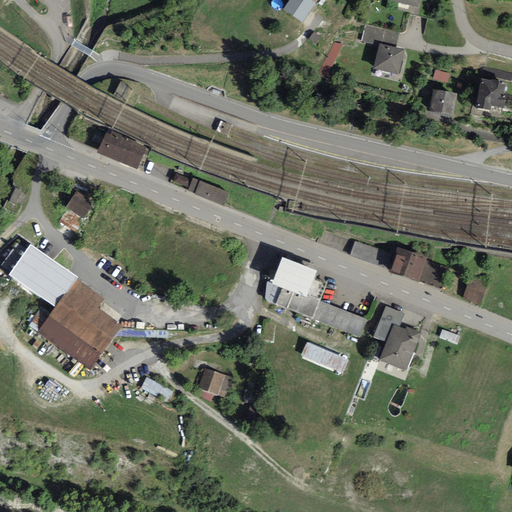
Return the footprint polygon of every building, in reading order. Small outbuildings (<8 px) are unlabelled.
[(318,0),(290,0),(283,11),(302,24),(318,0)] [(420,0),(391,0),(390,3),(418,10),(420,0)] [(320,37),(314,33),(309,40),(315,44),(320,37)] [(405,53),(379,46),(373,70),(399,77),(405,53)] [(506,86),(481,82),(476,112),(490,115),(491,110),(504,112),(506,104),(503,103),(506,86)] [(457,97),(435,93),(431,114),(452,118),(457,97)] [(97,155),(137,172),(147,149),(112,134),(110,137),(106,135),(97,155)] [(191,180),(176,174),(172,183),(187,189),(191,180)] [(224,208),(229,195),(193,180),(188,192),(195,195),(195,196),(224,208)] [(94,204),(76,192),(66,208),(84,220),(94,204)] [(449,268),(397,250),(388,276),(418,286),(419,283),(441,291),(449,268)] [(265,302),(359,339),(367,321),(319,303),(326,285),(314,281),(317,275),(282,261),(273,284),(266,282),(265,302)] [(489,282),(471,276),(462,300),(480,307),(489,282)] [(91,370),(121,326),(97,309),(104,298),(77,280),(39,335),(91,370)] [(373,339),(386,344),(379,363),(406,374),(422,334),(406,328),(405,330),(399,328),(405,315),(386,307),(373,339)] [(223,377),(206,371),(200,387),(217,394),(223,377)]
